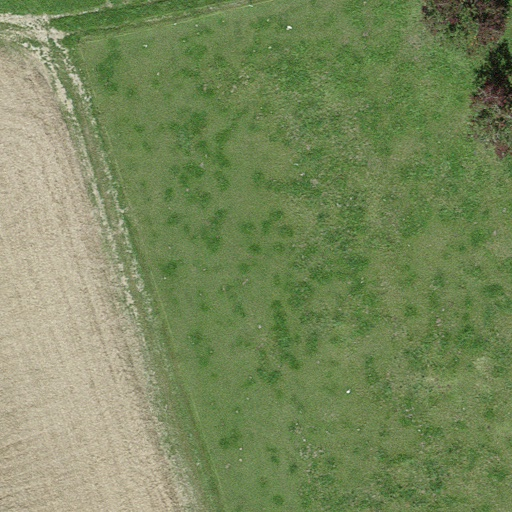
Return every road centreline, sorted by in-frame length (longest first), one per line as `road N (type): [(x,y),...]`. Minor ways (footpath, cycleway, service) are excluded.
road 1 (track): [(61,39),(219,511)]
road 2 (track): [(287,0),(61,39),(0,40)]
